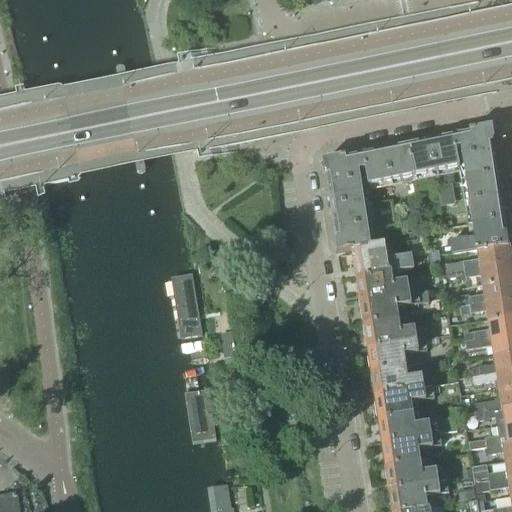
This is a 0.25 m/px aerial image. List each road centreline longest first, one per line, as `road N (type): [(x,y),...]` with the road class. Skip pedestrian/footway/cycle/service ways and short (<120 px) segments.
road 1 (residential): [(356,511),(297,146),(511,99)]
road 2 (secondary): [(0,147),(511,40)]
road 3 (residential): [(280,27),(438,0)]
